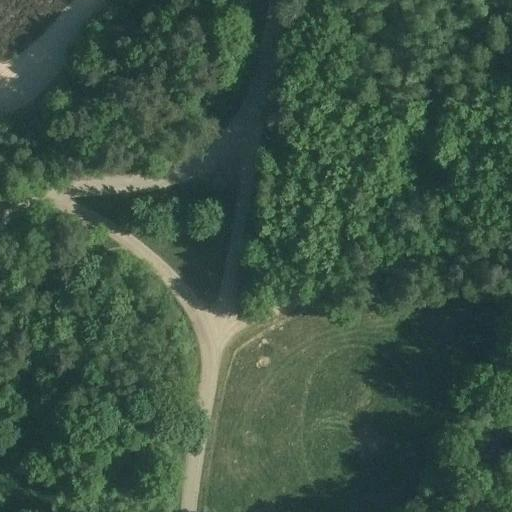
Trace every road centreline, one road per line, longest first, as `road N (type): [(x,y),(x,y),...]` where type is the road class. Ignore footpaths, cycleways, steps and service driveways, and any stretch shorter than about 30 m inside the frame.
road 1 (track): [(261,113),(215,341),(346,275),(511,236)]
road 2 (unclassified): [(281,0),(261,113),(188,167),(38,196)]
road 3 (unclassified): [(215,341),(124,236),(68,203),(38,196)]
road 4 (unclassified): [(215,341),(190,511)]
road 5 (track): [(89,0),(49,61),(25,85),(0,95)]
